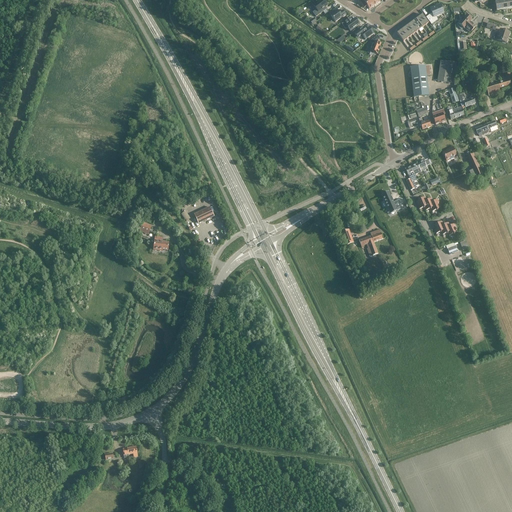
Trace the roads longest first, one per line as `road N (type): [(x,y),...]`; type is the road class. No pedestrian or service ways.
road 1 (unknown): [(86,427),(100,334),(70,302),(53,236),(0,221)]
road 2 (tertiary): [(150,411),(184,376),(229,264)]
road 3 (primary): [(266,234),(186,89)]
road 4 (primary): [(262,246),(339,389)]
road 5 (primary): [(186,89),(252,228)]
road 6 (tertiary): [(0,420),(86,427),(150,411)]
road 7 (primary): [(339,389),(275,254)]
road 8 (primary): [(399,511),(339,389)]
road 9 (residential): [(394,162),(376,72),(389,30)]
road 10 (tertiary): [(394,162),(511,103)]
